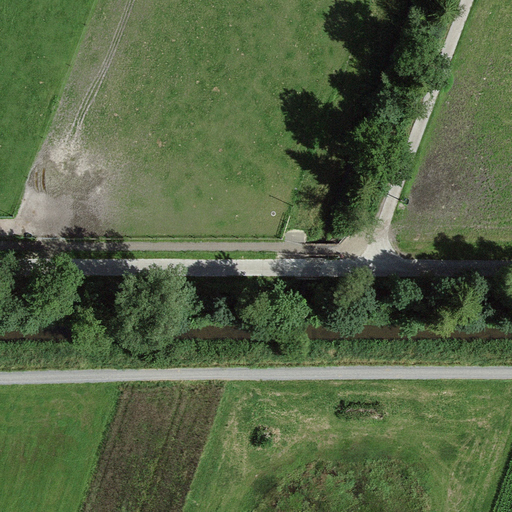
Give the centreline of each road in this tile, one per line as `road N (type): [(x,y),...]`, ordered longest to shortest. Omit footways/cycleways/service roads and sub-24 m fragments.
road 1 (track): [(0,374),(511,374)]
road 2 (track): [(511,271),(373,270),(380,230),(468,0)]
road 3 (track): [(0,269),(373,270)]
